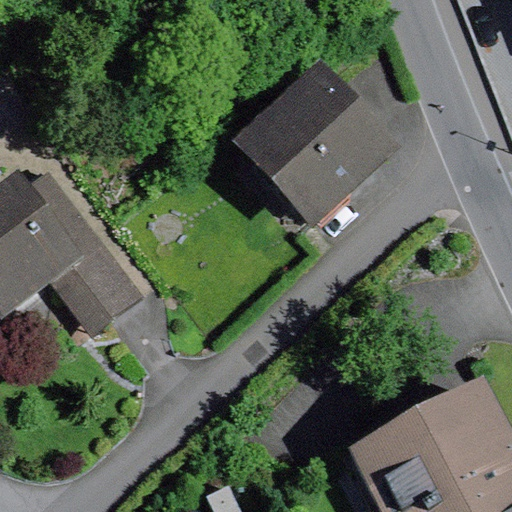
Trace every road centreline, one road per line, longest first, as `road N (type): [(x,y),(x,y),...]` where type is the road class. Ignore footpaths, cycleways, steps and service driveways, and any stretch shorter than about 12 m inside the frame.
road 1 (residential): [(473,158),(78,511)]
road 2 (residential): [(412,0),(473,158)]
